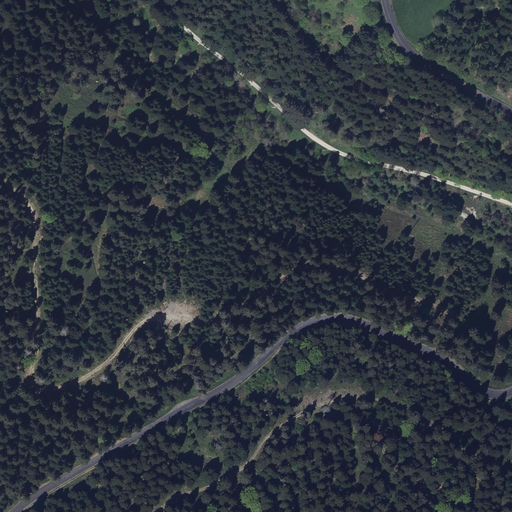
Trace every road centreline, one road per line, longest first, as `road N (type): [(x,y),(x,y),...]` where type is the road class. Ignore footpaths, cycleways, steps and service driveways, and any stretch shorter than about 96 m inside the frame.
road 1 (secondary): [(511,391),(481,391),(438,355),(380,328),(322,317),(299,326),(236,380),(14,511)]
road 2 (track): [(163,0),(199,40),(332,149),(511,202)]
road 3 (track): [(160,511),(174,498),(224,482),(292,414),(330,397),(361,393),(424,421),(465,453),(511,466)]
road 4 (track): [(286,116),(218,183),(205,184),(170,139),(77,120),(21,124),(0,107)]
road 5 (secondary): [(390,0),(419,54),(511,110)]
